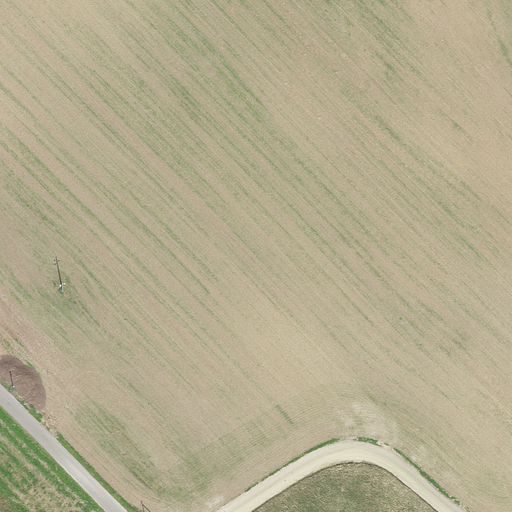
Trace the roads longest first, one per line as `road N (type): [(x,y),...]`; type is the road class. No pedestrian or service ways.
road 1 (track): [(449,511),(383,459),(349,446),(310,456),(235,511)]
road 2 (unclassified): [(0,393),(118,511)]
